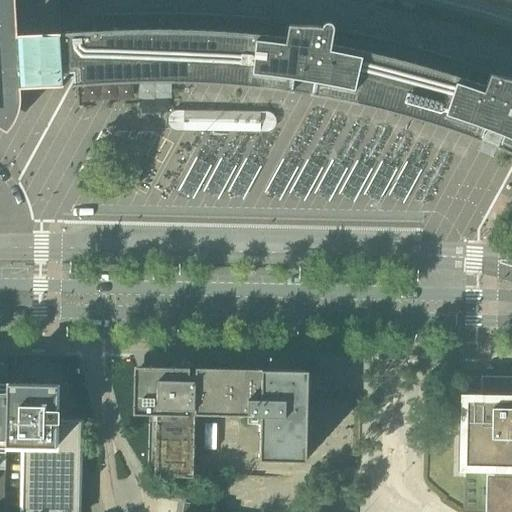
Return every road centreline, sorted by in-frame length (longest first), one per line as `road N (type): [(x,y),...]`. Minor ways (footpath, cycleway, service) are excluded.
road 1 (secondary): [(511,295),(0,286)]
road 2 (secondary): [(0,312),(511,320)]
